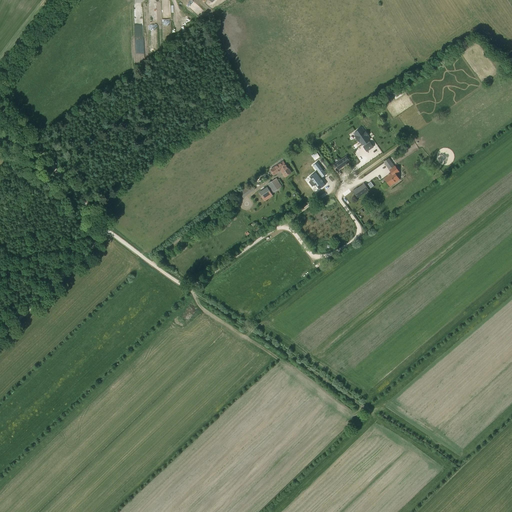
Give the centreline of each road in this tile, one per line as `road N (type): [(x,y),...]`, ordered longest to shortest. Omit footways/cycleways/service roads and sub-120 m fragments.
road 1 (track): [(188,288),(200,306),(371,410),(371,420)]
road 2 (unclassified): [(110,231),(0,105)]
road 3 (track): [(110,231),(0,332)]
